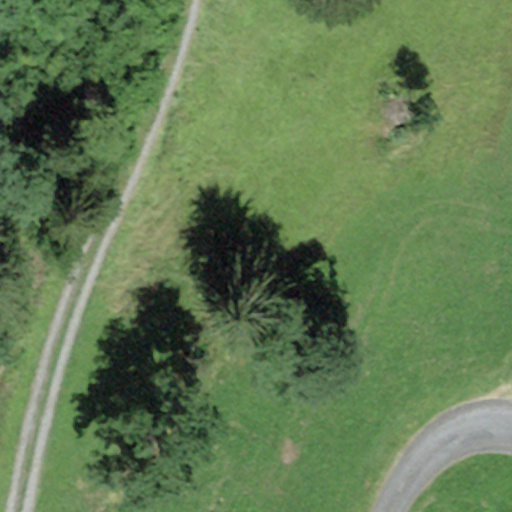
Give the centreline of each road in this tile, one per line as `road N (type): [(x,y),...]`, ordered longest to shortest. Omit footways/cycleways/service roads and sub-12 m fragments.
road 1 (track): [(19,511),(208,0)]
road 2 (residential): [(390,511),(423,453),(448,433),(511,426)]
